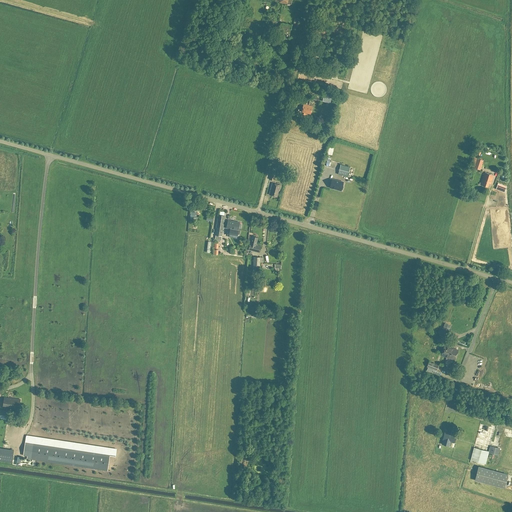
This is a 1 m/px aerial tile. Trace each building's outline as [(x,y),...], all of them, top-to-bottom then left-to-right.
[(289,31),(290,25),(280,23),(278,31),(283,32),(284,30),(289,31)] [(271,45),(273,35),(263,33),(261,43),(271,45)] [(312,55),(310,64),(316,65),(319,57),(312,55)] [(330,103),(333,95),(325,93),(323,101),(330,103)] [(301,111),(310,114),(312,106),(303,104),(301,111)] [(474,168),(480,170),(483,160),(477,158),(474,168)] [(355,168),(350,167),(341,165),(338,174),(348,177),(353,178),(355,168)] [(488,183),(490,184),(493,174),(484,171),(480,185),(487,187),(488,183)] [(332,179),(330,188),(341,191),(341,189),(343,190),(344,186),(342,186),(343,182),(332,179)] [(278,190),(279,191),(281,184),(272,182),(269,191),(270,191),(269,194),(276,196),(278,190)] [(507,186),(498,183),(496,189),(504,192),(507,186)] [(217,227),(223,228),(225,216),(218,215),(217,227)] [(228,221),(227,228),(232,229),(238,230),(238,229),(238,228),(241,228),(242,225),(239,224),(239,223),(231,221),(228,221)] [(239,230),(238,229),(238,230),(232,229),(231,230),(230,230),(229,236),(236,238),(237,234),(239,234),(240,234),(240,230),(239,230)] [(252,236),(250,244),(249,250),(260,252),(261,246),(256,245),(258,238),(252,236)] [(264,257),(260,257),(254,257),(253,271),(259,272),(260,261),(264,262),(264,257)] [(437,342),(444,344),(447,338),(439,335),(437,342)] [(447,354),(449,347),(444,345),(443,348),(442,348),(441,348),(440,351),(441,351),(442,352),(441,355),(446,357),(447,354)] [(455,360),(457,353),(458,350),(449,347),(447,354),(446,357),(455,360)] [(437,370),(438,365),(429,362),(427,367),(437,370)] [(19,410),(20,399),(4,397),(2,407),(19,410)] [(0,416),(7,417),(8,409),(0,408),(0,416)] [(492,425),(488,432),(492,435),(496,427),(492,425)] [(442,444),(446,445),(449,446),(450,442),(454,443),(456,436),(445,432),(443,439),(443,440),(442,444)] [(108,471),(110,454),(30,442),(27,458),(108,471)] [(498,455),(500,448),(491,446),(489,452),(498,455)] [(474,447),(472,459),(486,462),(488,449),(474,447)] [(0,460),(12,463),(14,451),(0,448),(0,460)] [(478,467),(475,480),(504,488),(508,475),(478,467)]
